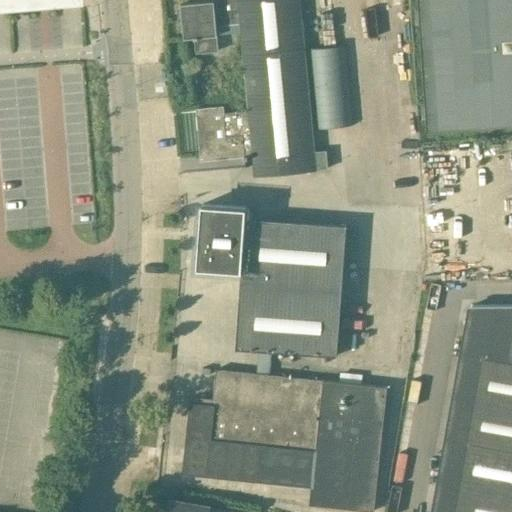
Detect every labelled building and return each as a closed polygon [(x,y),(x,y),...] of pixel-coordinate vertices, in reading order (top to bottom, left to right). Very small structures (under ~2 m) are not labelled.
[(0,0),(0,28),(77,23),(75,0),(0,0)] [(211,0),(212,2),(181,5),(184,39),(194,38),(196,54),(219,52),(217,35),(240,32),(254,177),(318,171),(317,170),(328,169),(326,150),(316,151),(300,0),(211,0)] [(511,0),(418,0),(428,131),(511,125),(511,0)] [(201,161),(252,157),(247,111),(224,113),(224,107),(196,109),(201,161)] [(347,226),(245,218),(246,208),(201,205),(197,269),(242,272),(236,349),(337,356),(347,226)] [(511,305),(472,306),(450,427),(434,511),(511,511),(511,362),(510,362),(511,352),(511,305)] [(217,370),(213,405),(190,403),(183,474),(311,487),(309,505),(374,511),(387,388),(323,381),(217,370)] [(232,511),(209,508),(209,507),(170,500),(167,511),(232,511)]
